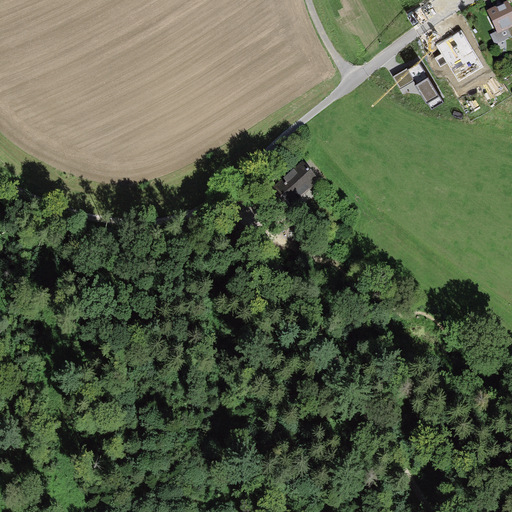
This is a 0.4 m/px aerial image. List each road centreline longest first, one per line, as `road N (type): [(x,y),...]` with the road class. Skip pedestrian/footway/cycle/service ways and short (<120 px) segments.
road 1 (track): [(431,511),(260,236),(242,178)]
road 2 (residential): [(213,202),(350,81),(468,0)]
road 3 (track): [(213,202),(130,223),(62,209),(0,181)]
